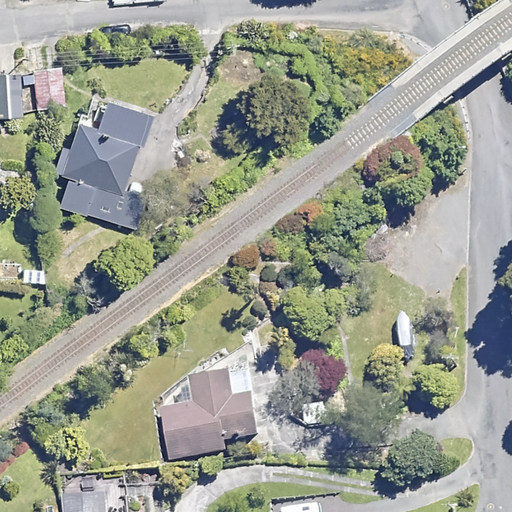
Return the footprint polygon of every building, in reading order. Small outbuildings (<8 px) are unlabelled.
[(61,71),(34,73),(35,90),(26,90),(27,113),(63,110),(61,71)] [(0,118),(20,118),(19,75),(0,75),(0,118)] [(144,112),(100,100),(92,130),(72,125),(50,205),(134,229),(143,196),(123,190),(144,112)] [(192,378),(192,380),(180,382),(184,407),(163,410),(169,459),(258,448),(248,370),(192,378)] [(327,424),(327,403),(304,404),(305,425),(327,424)] [(105,511),(104,495),(63,498),(64,511),(105,511)]
